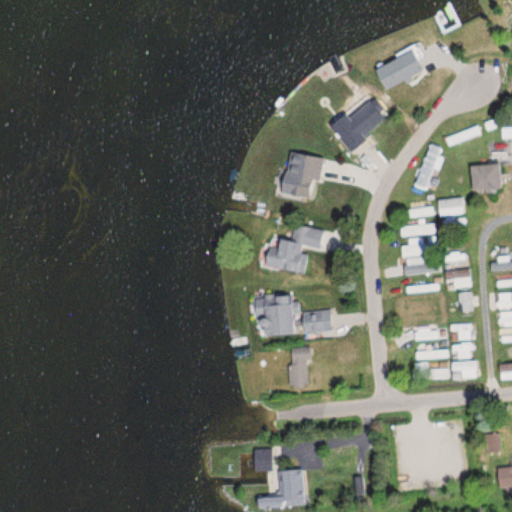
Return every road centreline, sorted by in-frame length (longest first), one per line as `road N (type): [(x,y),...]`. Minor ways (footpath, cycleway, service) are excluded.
road 1 (residential): [(385,402),(371,245),(379,206),(442,110),(486,85)]
road 2 (residential): [(281,417),(511,395)]
road 3 (residential): [(495,397),(482,251),(486,227),(511,216)]
